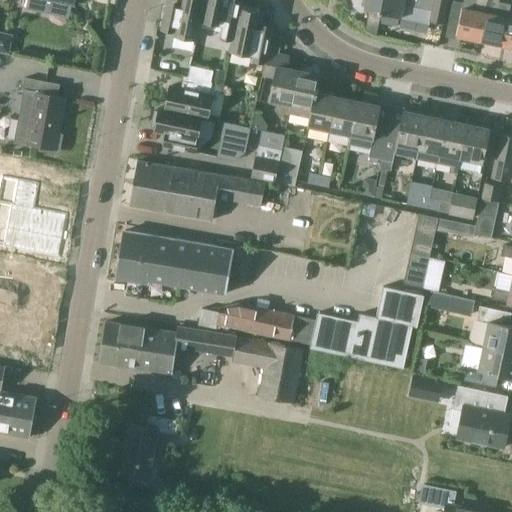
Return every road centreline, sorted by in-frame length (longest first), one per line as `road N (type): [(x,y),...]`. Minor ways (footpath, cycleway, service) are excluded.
road 1 (unclassified): [(45,511),(138,0)]
road 2 (unclassified): [(511,90),(359,55),(318,31),(294,0)]
